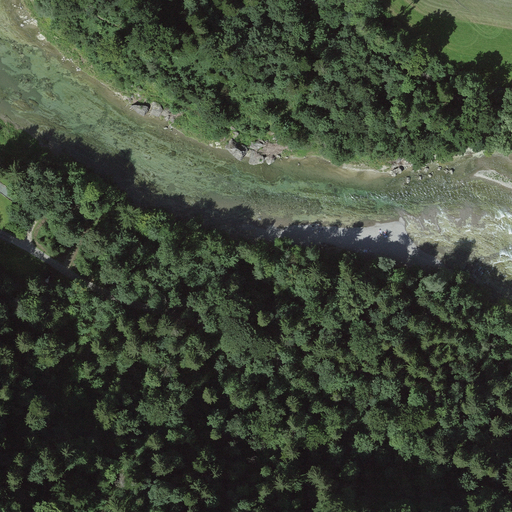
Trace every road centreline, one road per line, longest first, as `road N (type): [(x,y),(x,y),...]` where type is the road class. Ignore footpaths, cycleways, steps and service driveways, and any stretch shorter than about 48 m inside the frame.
road 1 (track): [(511,435),(373,376),(282,362),(177,314),(97,290),(0,232)]
road 2 (track): [(312,0),(433,79),(511,89)]
road 3 (track): [(31,251),(29,229),(47,209),(71,206),(124,225)]
